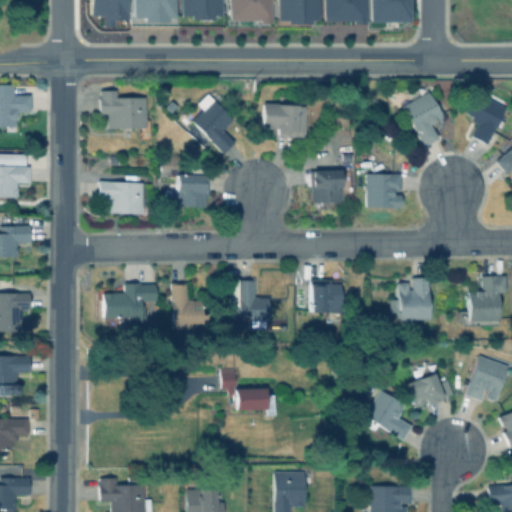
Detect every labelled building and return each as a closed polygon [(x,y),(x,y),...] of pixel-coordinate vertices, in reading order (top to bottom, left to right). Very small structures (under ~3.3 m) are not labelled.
[(123,0),(85,0),(86,15),(99,15),(99,26),(110,26),(110,19),(124,19),(123,0)] [(129,0),(129,17),(140,18),(140,20),(171,21),(171,0),(129,0)] [(177,0),(177,15),(186,15),(186,18),(217,18),(217,0),(177,0)] [(224,0),(224,21),(266,21),(266,0),(224,0)] [(314,0),(272,0),(273,20),(283,20),(283,22),(314,21),(314,0)] [(361,0),(319,0),(319,21),(361,21),(361,0)] [(365,0),(366,21),(407,21),(406,0),(365,0)] [(26,92),(26,109),(11,109),(11,116),(10,116),(10,122),(0,122),(0,81),(9,82),(9,91),(26,92)] [(113,87),(113,94),(142,94),(142,124),(121,124),(119,125),(117,125),(115,124),(103,124),(103,111),(95,111),(95,94),(97,94),(97,87),(113,87)] [(426,89),(436,108),(438,107),(440,111),(438,112),(440,115),(427,122),(434,136),(420,144),(399,104),(426,89)] [(476,91),(502,105),(482,142),(467,133),(474,121),(469,119),(471,115),(464,111),(466,107),(463,106),(467,98),(470,100),(476,91)] [(203,93),(208,98),(210,96),(230,117),(223,124),(224,124),(220,128),(231,139),(220,150),(189,117),(189,116),(200,106),(195,100),(203,93)] [(302,104),(301,135),(273,134),(274,131),(272,131),(272,125),(270,125),(270,126),(258,126),(259,100),(295,102),(295,103),(302,104)] [(511,141),(511,175),(511,174),(511,172),(509,170),(511,167),(511,163),(503,171),(492,158),(511,141)] [(0,150),(22,150),(21,163),(26,163),(26,180),(13,180),(12,193),(0,193),(0,150)] [(337,167),(337,169),(351,168),(352,198),(338,198),(338,199),(306,200),(305,169),(308,169),(308,168),(337,167)] [(206,173),(205,194),(200,194),(200,204),(171,202),(173,170),(201,172),(201,173),(206,173)] [(362,171),(389,172),(389,171),(397,171),(397,188),(389,188),(389,191),(397,192),(397,194),(398,194),(398,203),(396,203),(396,206),(388,205),(362,203),(362,186),(360,186),(361,182),(362,182),(362,171)] [(140,180),(138,211),(100,209),(101,194),(94,193),(95,177),(140,180)] [(12,253),(0,253),(0,222),(26,222),(26,239),(12,239),(12,253)] [(494,290),(495,323),(459,324),(459,319),(455,319),(455,309),(464,308),(464,289),(478,289),(478,273),(501,273),(502,290),(494,290)] [(407,274),(407,275),(424,275),(425,317),(394,318),(394,313),(393,313),(393,310),(386,311),(386,297),(393,297),(393,280),(391,280),(391,275),(407,274)] [(263,295),(263,327),(233,326),(233,303),(223,303),(223,277),(235,277),(235,278),(250,278),(250,294),(254,294),(254,295),(263,295)] [(335,281),(336,320),(321,320),(320,309),(305,309),(305,277),(326,277),(326,281),(335,281)] [(136,278),(136,282),(151,281),(152,297),(136,298),(137,302),(142,302),(143,318),(124,320),(124,314),(99,315),(98,291),(120,289),(120,279),(136,278)] [(202,311),(201,326),(167,325),(167,280),(184,280),(183,296),(188,296),(188,297),(198,297),(197,311),(202,311)] [(0,290),(25,290),(25,307),(17,307),(17,320),(15,320),(15,328),(0,328),(0,290)] [(0,353),(26,353),(26,368),(13,368),(13,383),(14,385),(14,389),(13,390),(13,394),(0,394),(0,353)] [(476,353),(491,359),(493,353),(511,360),(511,363),(505,381),(499,379),(492,398),(482,394),(484,389),(481,387),(476,398),(461,392),(476,353)] [(440,398),(424,403),(423,401),(410,405),(402,381),(413,377),(409,367),(410,364),(425,359),(428,361),(440,394),(439,394),(440,398)] [(232,365),(233,384),(231,384),(231,385),(262,385),(262,393),(270,393),(270,412),(262,413),(262,407),(232,408),(232,393),(224,393),(224,385),(218,385),(217,365),(232,365)] [(461,371),(459,385),(451,384),(452,370),(461,371)] [(449,391),(440,394),(436,381),(444,378),(449,391)] [(393,415),(407,424),(398,438),(375,423),(371,428),(363,423),(367,418),(360,413),(377,387),(401,403),(393,415)] [(511,442),(505,446),(498,430),(503,428),(501,424),(499,425),(495,415),(511,408),(511,442)] [(0,415),(25,416),(25,432),(13,432),(13,439),(8,439),(8,447),(0,447),(0,415)] [(312,466),(311,483),(300,483),(299,504),(298,504),(298,505),(290,505),(290,504),(285,504),(285,511),(269,511),(270,469),(294,470),(294,465),(312,466)] [(0,511),(0,475),(25,475),(25,492),(10,491),(10,498),(13,498),(12,511),(0,511)] [(147,497),(147,511),(106,511),(106,499),(95,499),(95,475),(112,475),(112,482),(140,482),(140,497),(147,497)] [(511,482),(511,511),(497,511),(497,501),(486,503),(484,484),(501,482),(501,484),(511,482)] [(408,484),(407,501),(396,501),(396,504),(402,505),(402,511),(357,511),(357,504),(359,504),(359,500),(365,500),(365,484),(408,484)] [(220,500),(220,511),(181,511),(181,486),(213,486),(212,500),(220,500)]
